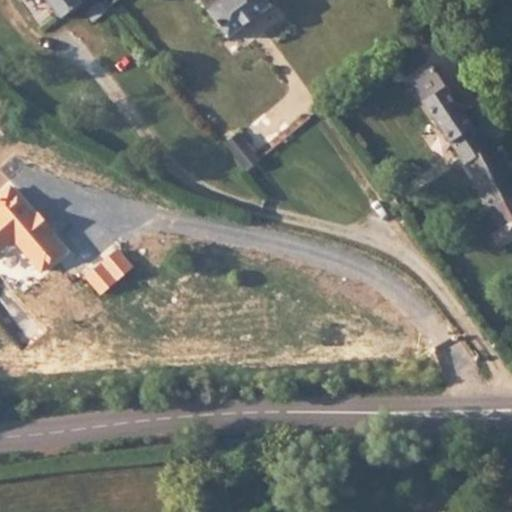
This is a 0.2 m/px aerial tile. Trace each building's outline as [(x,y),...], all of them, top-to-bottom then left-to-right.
[(47,0),(62,20),(82,6),(77,0),(47,0)] [(276,10),(268,0),(236,0),(212,19),(232,45),(276,10)] [(103,5),(88,15),(94,23),(108,12),(103,5)] [(455,148),(480,133),(471,118),(476,115),(470,106),(477,101),(468,87),(456,95),(438,68),(413,86),(455,148)] [(498,158),(502,156),(486,129),(480,133),(455,148),(469,172),(470,172),(498,158)] [(247,171),(261,159),(244,136),(229,149),(247,171)] [(470,172),(469,172),(478,189),(506,174),(498,158),(470,172)] [(499,257),(511,249),(511,185),(506,174),(478,189),(480,193),(482,192),(505,235),(492,243),(499,257)] [(74,254),(15,189),(0,202),(0,225),(47,278),(74,254)]
